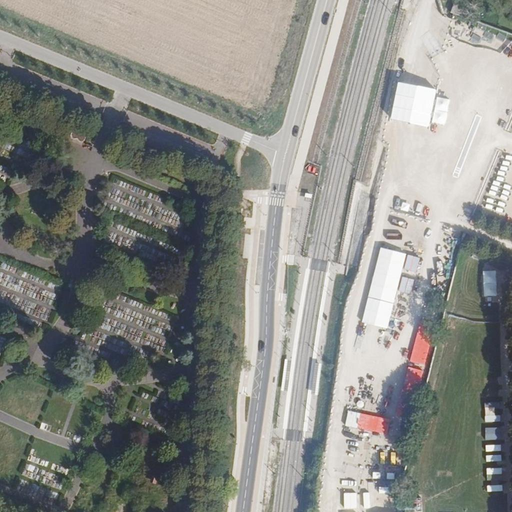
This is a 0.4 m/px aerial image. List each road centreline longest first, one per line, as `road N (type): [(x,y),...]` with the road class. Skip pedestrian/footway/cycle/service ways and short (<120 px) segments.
road 1 (secondary): [(285,153),(243,511)]
road 2 (residential): [(285,153),(0,38)]
road 3 (unclassified): [(431,0),(398,108),(400,168)]
road 4 (secondary): [(285,153),(328,0)]
